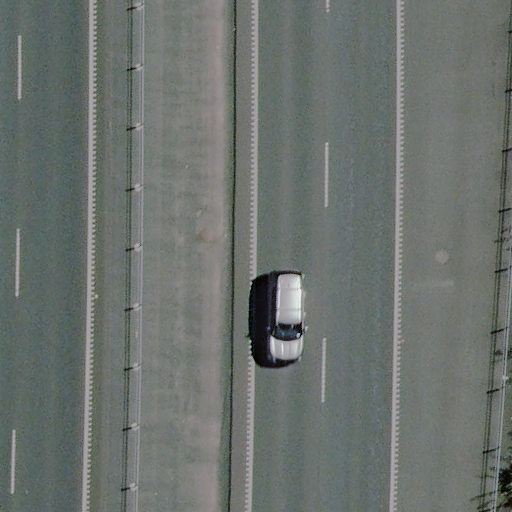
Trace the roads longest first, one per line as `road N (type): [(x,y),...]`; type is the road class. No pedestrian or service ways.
road 1 (motorway): [(329,0),(320,511)]
road 2 (motorway): [(11,511),(19,0)]
